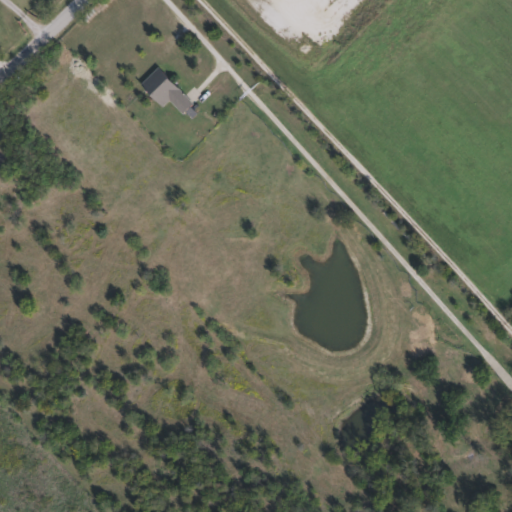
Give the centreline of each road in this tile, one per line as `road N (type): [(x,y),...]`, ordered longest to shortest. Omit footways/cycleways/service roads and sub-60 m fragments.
road 1 (residential): [(163,0),(511,381)]
road 2 (residential): [(511,323),(208,0)]
road 3 (residential): [(90,0),(0,83)]
